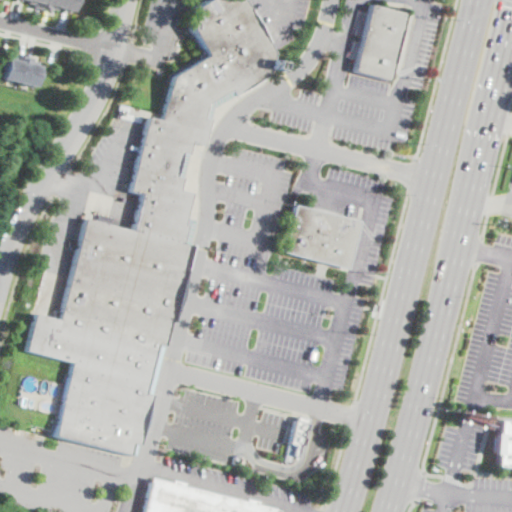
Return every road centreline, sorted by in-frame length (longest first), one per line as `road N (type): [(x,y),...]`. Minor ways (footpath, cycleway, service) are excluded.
road 1 (primary): [(475,0),(336,511)]
road 2 (primary): [(387,511),(511,22)]
road 3 (residential): [(125,0),(104,82),(24,207),(0,286)]
